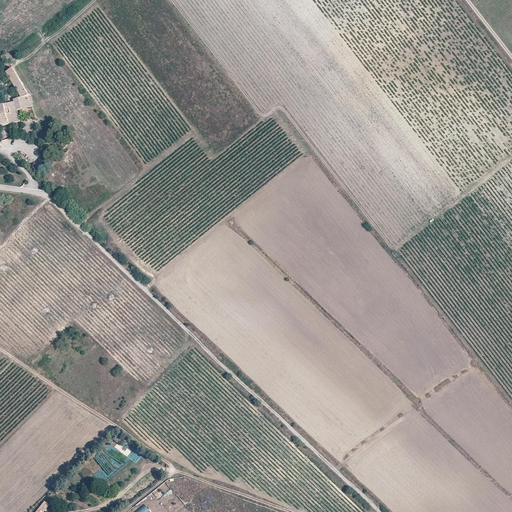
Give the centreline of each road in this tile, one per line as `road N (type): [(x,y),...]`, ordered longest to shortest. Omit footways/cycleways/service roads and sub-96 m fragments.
road 1 (unclassified): [(0,188),(47,195),(379,511)]
road 2 (track): [(0,349),(175,468),(290,511)]
